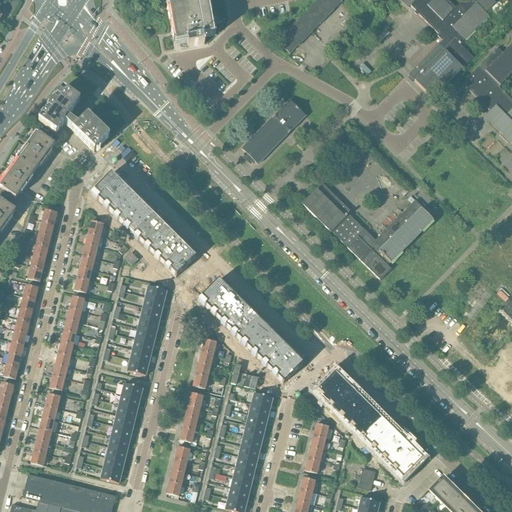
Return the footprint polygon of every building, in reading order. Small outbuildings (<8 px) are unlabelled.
[(187,48),(204,45),(203,39),(212,37),(205,0),(167,0),(176,44),(186,42),(187,48)] [(333,11),(340,3),(341,3),(342,3),(338,0),(319,0),(307,12),(307,11),(306,12),(307,12),(299,20),(298,20),(298,21),(286,34),(285,33),(286,34),(277,42),(289,54),(298,46),(299,46),(298,45),(311,33),(312,33),(311,32),(319,24),(320,25),(320,24),(332,11),(333,12),(333,11)] [(399,0),(408,8),(410,6),(411,6),(419,14),(418,15),(439,35),(440,34),(444,39),(448,35),(453,39),(456,36),(459,39),(456,42),(460,45),(461,44),(464,40),(465,40),(468,37),(489,16),(485,13),(496,3),(493,0),(473,0),(471,2),(468,0),(463,0),(455,8),(447,0),(399,0)] [(409,75),(408,76),(410,77),(410,76),(412,75),(416,80),(415,82),(432,100),(433,100),(433,99),(460,72),(462,70),(463,70),(463,69),(473,59),(460,45),(456,42),(459,39),(456,36),(453,39),(448,35),(444,39),(442,41),(409,75)] [(511,100),(499,88),(511,74),(511,44),(503,54),(497,48),(468,78),(472,82),(466,88),(490,112),(484,117),(511,144),(511,100)] [(446,100),(457,89),(454,85),(442,96),(446,100)] [(50,106),(38,122),(53,133),(55,135),(64,123),(67,118),(79,102),(62,90),(50,106)] [(289,102),(241,150),(245,153),(241,157),(250,166),(254,162),(257,165),(305,117),(289,102)] [(93,152),(108,137),(87,116),(77,125),(67,118),(64,123),(72,131),(71,131),(93,152)] [(38,123),(33,130),(36,132),(48,141),(53,133),(38,122),(38,123)] [(35,132),(16,159),(29,168),(34,172),(54,145),(48,141),(47,141),(35,132)] [(333,172),(338,177),(346,168),(361,154),(355,149),(336,168),(333,172)] [(0,181),(0,187),(3,190),(8,193),(13,198),(15,199),(34,172),(29,168),(16,159),(8,170),(0,181)] [(111,174),(93,192),(99,198),(97,200),(103,206),(106,204),(109,208),(107,210),(114,216),(116,214),(120,218),(118,220),(124,226),(126,224),(130,228),(128,230),(176,278),(195,258),(152,216),(144,207),(142,206),(134,197),(132,195),(123,187),(111,174)] [(375,241),(368,235),(348,216),(351,213),(323,186),(318,192),(316,190),(301,206),(302,207),(303,207),(308,212),(307,212),(308,212),(313,217),(318,222),(318,223),(319,222),(323,227),(324,228),(328,232),(330,234),(331,233),(347,248),(346,249),(347,249),(360,262),(360,263),(360,262),(365,266),(364,267),(365,267),(370,271),(369,272),(370,272),(374,276),(375,277),(379,281),(380,282),(391,270),(390,270),(386,266),(389,264),(390,264),(401,253),(401,252),(405,249),(404,248),(405,248),(405,249),(417,237),(416,237),(417,236),(420,233),(420,232),(421,233),(432,222),(422,211),(423,210),(415,201),(375,241)] [(3,190),(0,194),(0,200),(7,206),(13,198),(8,193),(3,190)] [(0,200),(0,232),(8,222),(15,212),(7,206),(0,200)] [(41,223),(53,226),(56,215),(44,212),(41,223)] [(50,237),(53,226),(41,223),(38,234),(50,237)] [(88,234),(99,238),(102,226),(90,223),(88,234)] [(47,249),(50,237),(38,234),(35,246),(47,249)] [(97,249),(99,238),(88,234),(85,246),(97,249)] [(44,260),(47,249),(35,246),(33,257),(44,260)] [(94,260),(97,249),(85,246),(82,257),(94,260)] [(130,254),(124,260),(131,267),(137,261),(130,254)] [(42,272),(44,260),(33,257),(30,268),(42,272)] [(91,272),(94,260),(82,257),(79,269),(91,272)] [(30,268),(29,271),(27,280),(39,283),(42,272),(30,268)] [(88,283),(91,272),(79,269),(76,280),(88,283)] [(88,283),(76,280),(73,291),(85,294),(88,283)] [(218,281),(201,299),(206,304),(204,306),(211,313),(213,311),(217,314),(215,317),(221,323),(223,321),(227,325),(225,327),(231,333),(233,331),(237,335),(235,337),(283,385),(302,365),(259,322),(251,314),(249,312),(241,304),(239,302),(231,294),(218,281)] [(25,287),(22,298),(34,301),(37,290),(25,287)] [(147,288),(145,299),(163,303),(166,293),(166,292),(147,288)] [(31,312),(34,301),(22,298),(20,309),(31,312)] [(69,309),(81,313),(84,301),(72,298),(69,309)] [(145,299),(142,309),(161,314),(163,303),(145,299)] [(511,300),(502,311),(511,320),(511,300)] [(29,324),(31,312),(20,309),(17,321),(29,324)] [(78,324),(81,313),(69,309),(66,321),(78,324)] [(142,309),(140,320),(158,324),(161,314),(142,309)] [(140,320),(137,330),(156,335),(158,324),(140,320)] [(26,335),(29,324),(17,321),(14,332),(26,335)] [(75,335),(78,324),(66,321),(63,332),(75,335)] [(103,330),(98,329),(95,341),(101,342),(103,330)] [(156,335),(137,330),(134,341),(153,345),(156,335)] [(14,332),(11,344),(23,347),(26,335),(14,332)] [(72,347),(75,335),(63,332),(60,344),(72,347)] [(99,346),(100,346),(101,342),(95,341),(94,344),(93,343),(92,351),(98,352),(99,346)] [(135,341),(132,351),(150,356),(153,345),(135,341)] [(203,341),(201,353),(213,356),(215,344),(203,341)] [(11,344),(9,355),(20,358),(23,347),(11,344)] [(60,344),(58,355),(69,358),(72,347),(60,344)] [(132,351),(129,362),(148,366),(150,356),(132,351)] [(201,353),(198,364),(210,367),(213,356),(201,353)] [(9,355),(6,366),(17,369),(20,358),(9,355)] [(58,355),(55,366),(67,369),(69,358),(58,355)] [(127,372),(126,373),(145,377),(148,366),(129,362),(127,372)] [(198,364),(195,376),(207,379),(210,367),(198,364)] [(6,366),(3,377),(8,379),(14,380),(17,369),(6,366)] [(55,366),(52,378),(64,381),(67,369),(55,366)] [(89,382),(85,381),(84,386),(89,388),(92,375),(87,374),(74,371),(73,375),(90,379),(89,382)] [(335,373),(317,391),(323,397),(321,399),(327,405),(329,403),(333,407),(331,409),(338,416),(340,414),(344,417),(342,419),(349,426),(351,424),(355,428),(352,430),(402,479),(422,460),(377,416),(369,407),(367,405),(358,396),(356,395),(347,386),(335,373)] [(195,376),(194,380),(192,387),(204,390),(207,379),(195,376)] [(52,378),(49,389),(61,392),(64,381),(52,378)] [(1,384),(0,388),(0,396),(8,398),(11,399),(13,387),(8,386),(1,384)] [(123,386),(121,396),(139,401),(142,390),(123,385),(123,386)] [(81,398),(86,400),(89,388),(84,386),(81,398)] [(190,395),(187,406),(199,409),(202,398),(190,395)] [(253,396),(251,406),(269,410),(272,400),(253,395),(253,396)] [(0,396),(0,408),(8,411),(11,399),(8,398),(0,396)] [(45,407),(57,410),(59,399),(48,396),(45,407)] [(121,396),(118,406),(137,411),(139,401),(121,396)] [(118,407),(116,417),(134,422),(137,411),(118,406),(118,407)] [(187,406),(184,418),(196,421),(199,409),(187,406)] [(251,406),(248,416),(266,421),(269,410),(251,406)] [(45,407),(42,419),(54,422),(57,410),(45,407)] [(264,432),(266,421),(248,416),(245,427),(264,432)] [(116,417),(113,428),(131,432),(134,422),(116,417)] [(184,418),(182,429),(194,432),(196,421),(184,418)] [(42,419),(39,430),(51,433),(54,422),(42,419)] [(72,434),(71,438),(76,439),(77,435),(78,432),(77,432),(78,428),(70,426),(69,431),(73,431),(72,434)] [(313,437),(325,440),(328,429),(316,426),(313,437)] [(243,437),(261,442),(264,432),(246,427),(243,437)] [(113,428),(111,438),(129,443),(131,432),(113,428)] [(182,429),(181,433),(179,441),(191,444),(194,432),(182,429)] [(39,430),(36,442),(48,445),(51,433),(39,430)] [(240,448),(259,453),(261,442),(243,437),(240,448)] [(313,437),(310,449),(322,452),(325,440),(313,437)] [(111,438),(108,448),(126,453),(129,443),(111,438)] [(36,442),(33,453),(45,456),(48,445),(36,442)] [(108,449),(105,459),(124,464),(126,453),(108,448),(108,449)] [(240,448),(238,458),(256,463),(259,453),(240,448)] [(177,449),(174,460),(186,463),(189,451),(177,449)] [(310,449),(307,460),(319,463),(322,452),(310,449)] [(42,467),(45,456),(33,453),(31,464),(42,467)] [(235,469),(254,474),(256,463),(238,458),(238,459),(235,469)] [(105,459),(103,469),(121,474),(124,464),(105,459)] [(174,460),(173,465),(171,472),(183,475),(186,463),(174,460)] [(319,463),(307,460),(304,472),(316,475),(319,463)] [(100,480),(100,481),(119,485),(121,474),(103,469),(103,470),(100,480)] [(235,469),(233,479),(251,484),(254,474),(235,469)] [(362,470),(360,477),(372,479),(373,473),(362,470)] [(180,486),(183,475),(171,472),(168,483),(180,486)] [(36,511),(12,506),(10,511),(111,511),(115,497),(28,476),(22,499),(38,503),(36,511)] [(360,477),(359,483),(370,486),(372,479),(360,477)] [(230,490),(248,494),(251,484),(233,479),(230,490)] [(300,491),(311,494),(314,482),(302,479),(300,491)] [(442,479),(429,493),(446,510),(459,497),(451,489),(453,487),(452,486),(451,487),(449,484),(447,485),(442,479)] [(168,483),(165,494),(177,497),(180,486),(168,483)] [(370,486),(359,483),(358,489),(369,491),(370,486)] [(230,490),(227,500),(246,505),(248,494),(230,490)] [(300,491),(297,502),(309,505),(311,494),(300,491)] [(459,497),(446,510),(448,511),(474,511),(468,506),(470,504),(469,504),(466,502),(464,502),(459,497)] [(360,500),(358,511),(363,511),(376,511),(379,505),(379,504),(360,499),(360,500)] [(225,511),(224,511),(227,511),(244,511),(246,505),(227,500),(225,511)] [(297,502),(294,511),(306,511),(309,505),(297,502)]
